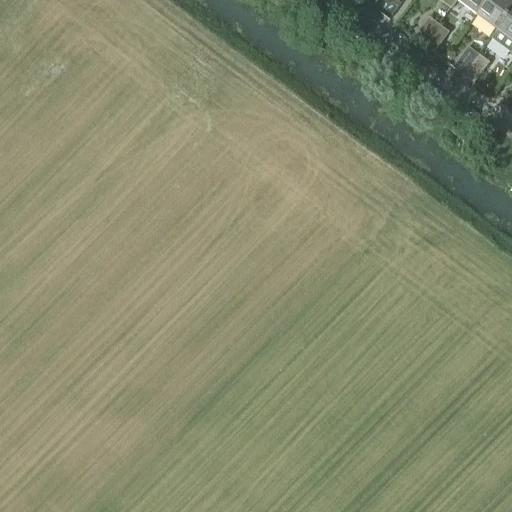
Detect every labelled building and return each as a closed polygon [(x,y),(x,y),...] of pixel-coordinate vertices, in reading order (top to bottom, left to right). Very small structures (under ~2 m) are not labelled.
[(363,0),(362,2),(373,10),(380,0),(363,0)] [(438,0),(438,1),(451,12),(458,3),(457,3),(459,0),(438,0)] [(459,0),(457,3),(458,3),(477,18),(490,0),(459,0)] [(511,2),(508,0),(490,0),(477,18),(490,27),(498,33),(511,14),(511,2)] [(495,37),(492,41),(511,55),(511,14),(498,33),(495,37)] [(424,47),(439,27),(429,19),(413,39),(424,47)] [(439,27),(424,47),(435,55),(450,35),(439,27)] [(465,77),(480,57),(469,49),(454,70),(465,77)] [(465,77),(475,85),(490,65),(480,57),(465,77)]
